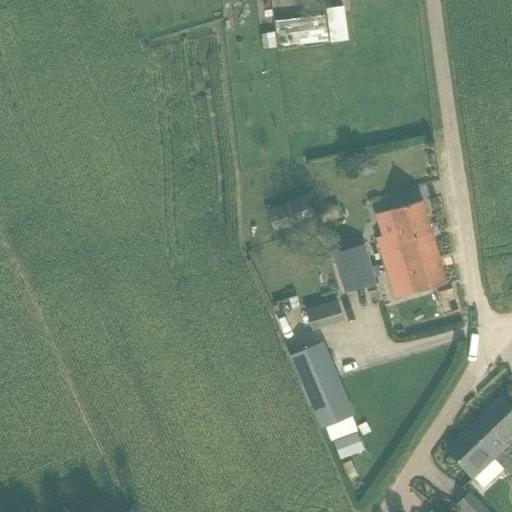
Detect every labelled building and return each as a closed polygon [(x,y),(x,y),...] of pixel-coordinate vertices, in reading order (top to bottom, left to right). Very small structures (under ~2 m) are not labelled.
[(326,8),(330,41),(347,39),(343,6),(326,8)] [(322,15),(275,20),(277,44),(324,39),(322,15)] [(272,32),(266,33),(269,48),(274,47),(276,47),(274,32),(272,32)] [(267,209),(273,226),(296,218),(290,201),(267,209)] [(375,237),(382,261),(393,299),(445,283),(421,201),(388,211),(394,232),(375,237)] [(375,283),(364,243),(332,253),(343,292),(375,283)] [(327,255),(317,258),(320,269),(330,266),(327,255)] [(306,309),(312,329),(343,320),(337,299),(306,309)] [(289,355),(311,408),(319,426),(351,412),(322,342),(289,355)] [(423,383),(418,392),(425,397),(431,387),(423,383)] [(446,450),(460,465),(473,478),(494,458),(510,474),(511,471),(511,405),(511,407),(502,398),(446,450)] [(455,503),(460,508),(463,511),(488,511),(468,491),(455,503)]
